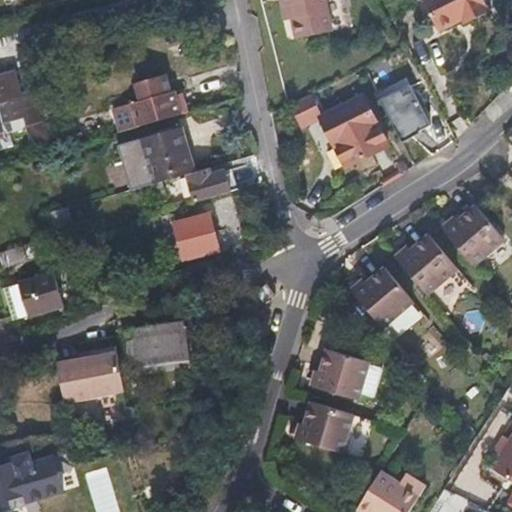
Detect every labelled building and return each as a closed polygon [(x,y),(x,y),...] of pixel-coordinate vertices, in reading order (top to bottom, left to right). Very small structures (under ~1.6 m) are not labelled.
[(291,17),(287,0),(276,0),(281,19),(291,17)] [(322,0),(287,0),(291,17),(295,38),(329,32),(322,0)] [(462,20),(469,17),(472,22),(488,13),(481,0),(420,0),(438,33),(462,20)] [(465,25),(472,22),(469,17),(462,20),(465,25)] [(142,79),(147,96),(178,87),(173,71),(142,79)] [(0,77),(0,128),(2,128),(0,120),(22,114),(26,123),(46,118),(37,89),(18,93),(13,74),(0,77)] [(424,126),(404,82),(373,97),(394,140),(424,126)] [(184,102),(191,101),(187,84),(178,87),(147,96),(111,106),(118,131),(187,111),(184,102)] [(306,93),(288,102),(301,129),(320,121),(342,167),(384,146),(360,98),(318,118),(306,93)] [(193,109),(191,101),(184,102),(187,111),(193,109)] [(51,123),(60,148),(76,143),(68,119),(51,123)] [(148,185),(181,175),(189,172),(175,128),(134,141),(148,185)] [(189,172),(181,175),(191,204),(226,192),(219,172),(205,176),(202,168),(189,172)] [(469,209),(438,235),(468,269),(498,242),(469,209)] [(167,223),(175,257),(216,248),(208,214),(167,223)] [(421,241),(392,266),(422,300),(450,274),(421,241)] [(26,246),(0,253),(0,262),(2,270),(31,261),(26,246)] [(32,311),(33,313),(64,304),(54,271),(24,280),(24,281),(32,311)] [(380,273),(350,298),(379,331),(408,306),(380,273)] [(24,281),(9,285),(17,315),(32,311),(24,281)] [(267,282),(257,285),(262,298),(271,294),(267,282)] [(134,327),(138,362),(185,358),(182,322),(134,327)] [(68,359),(72,400),(130,393),(125,351),(68,359)] [(322,354),(312,391),(355,403),(365,366),(322,354)] [(350,418),(307,406),(296,444),(338,456),(350,418)] [(511,433),(490,470),(511,482),(511,490),(505,502),(511,506),(511,433)] [(22,488),(37,487),(32,451),(11,453),(11,460),(0,463),(0,511),(3,511),(24,506),(22,492),(22,488)] [(376,475),(352,511),(404,511),(413,499),(376,475)]
